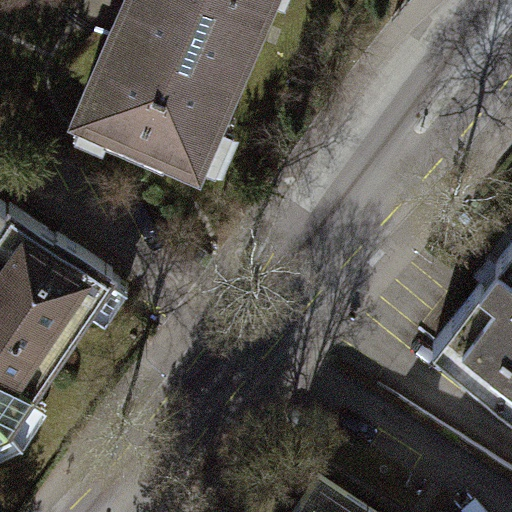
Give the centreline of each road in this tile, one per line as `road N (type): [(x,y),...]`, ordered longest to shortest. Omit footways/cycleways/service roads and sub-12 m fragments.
road 1 (tertiary): [(350,213),(120,511)]
road 2 (tertiary): [(350,213),(511,15)]
